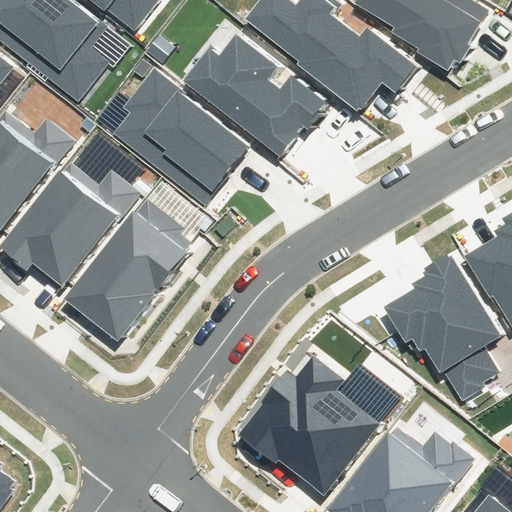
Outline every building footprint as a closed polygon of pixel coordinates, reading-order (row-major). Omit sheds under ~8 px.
[(334,16),(343,5),(336,0),(301,0),(297,5),(290,0),(262,0),(248,17),(301,60),(297,65),(360,115),(383,86),(396,96),(419,68),(366,25),(358,35),(334,16)] [(355,0),(354,2),(395,27),(392,32),(421,49),(419,52),(449,70),(454,60),(463,65),(475,45),(469,42),(487,12),(467,0),(355,0)] [(280,69),(236,35),(219,57),(209,49),(184,82),(281,156),(303,127),(308,131),(328,105),(292,77),(282,89),(270,81),(280,69)] [(251,148),(153,71),(124,107),(130,112),(114,133),(205,205),(251,148)] [(190,229),(147,196),(66,298),(117,337),(192,243),(184,236),(190,229)] [(511,209),(501,216),(504,222),(495,228),(499,235),(466,255),(490,294),(495,292),(511,320),(511,209)] [(448,258),(445,252),(422,266),(424,271),(421,273),(423,276),(412,283),(415,289),(385,307),(406,342),(411,338),(420,353),(426,349),(439,371),(445,367),(463,398),(482,387),(480,382),(497,372),(481,346),(499,336),(451,257),(448,258)] [(296,372),(287,365),(260,398),(266,403),(240,434),(275,462),(279,458),(325,495),(382,424),(338,389),(346,380),(312,353),(296,372)] [(433,511),(432,511),(474,459),(454,443),(451,446),(434,432),(423,446),(395,424),(325,511),(326,511),(433,511)] [(511,511),(511,510),(490,493),(473,511),(511,511)]
